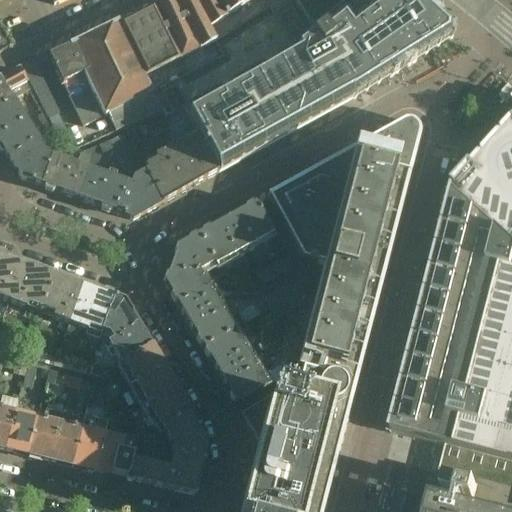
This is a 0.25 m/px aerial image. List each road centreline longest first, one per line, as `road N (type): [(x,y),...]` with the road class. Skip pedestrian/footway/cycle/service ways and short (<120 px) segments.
road 1 (residential): [(131,250),(396,100),(466,97)]
road 2 (residential): [(375,411),(444,139),(466,97)]
road 3 (residential): [(203,511),(226,475),(224,435),(127,277)]
road 4 (residential): [(0,481),(132,511)]
road 5 (residential): [(0,231),(127,277)]
road 6 (residential): [(131,250),(8,204)]
